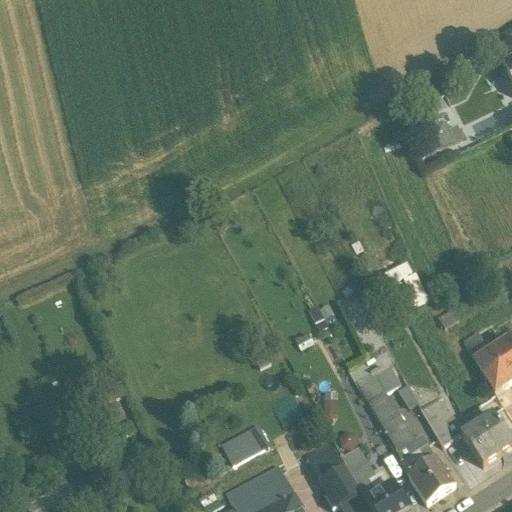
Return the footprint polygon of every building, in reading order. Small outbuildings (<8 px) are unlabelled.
[(511,61),(500,67),(511,90),(511,61)] [(463,145),(457,132),(447,136),(453,149),(463,145)] [(443,137),(436,136),(431,138),(434,154),(453,149),(447,136),(443,137)] [(412,270),(393,278),(409,315),(428,306),(412,270)] [(452,318),(438,327),(444,337),(459,329),(452,318)] [(318,319),(310,324),(320,340),(327,336),(318,319)] [(475,362),(490,352),(479,337),(464,347),(475,362)] [(511,342),(475,367),(494,399),(502,395),(511,388),(511,342)] [(390,373),(374,382),(384,399),(385,398),(386,399),(401,390),(390,373)] [(386,399),(385,398),(384,399),(374,382),(371,378),(356,387),(389,445),(388,446),(400,469),(428,451),(421,442),(415,446),(386,399)] [(417,410),(407,392),(399,397),(409,414),(417,410)] [(112,395),(90,403),(95,416),(117,408),(112,395)] [(452,421),(442,404),(433,409),(444,427),(452,421)] [(433,409),(420,417),(443,454),(455,446),(444,427),(433,409)] [(511,454),(511,449),(492,420),(478,430),(478,429),(460,441),(483,474),(511,454)] [(130,430),(118,435),(122,444),(134,439),(130,430)] [(258,434),(222,453),(232,472),(269,453),(258,434)] [(400,469),(388,446),(375,453),(387,473),(398,492),(408,485),(407,483),(400,469)] [(339,462),(331,448),(310,461),(338,511),(365,511),(343,472),(344,471),(345,471),(339,462)] [(427,452),(400,469),(407,483),(435,464),(427,452)] [(349,455),(339,462),(345,471),(355,465),(349,455)] [(435,464),(407,483),(408,485),(426,511),(455,494),(435,464)] [(362,478),(355,465),(345,471),(344,471),(352,484),(362,478)] [(170,470),(163,474),(166,483),(174,479),(170,470)] [(277,473),(227,499),(234,511),(269,511),(292,498),(277,473)] [(398,492),(387,473),(383,477),(393,494),(398,492)] [(199,474),(185,481),(189,491),(204,484),(199,474)] [(383,477),(367,487),(375,499),(372,501),(374,506),(393,494),(383,477)] [(367,487),(362,478),(352,484),(366,510),(367,511),(403,511),(393,494),(374,506),(372,501),(375,499),(367,487)] [(61,495),(34,511),(62,511),(69,508),(61,495)] [(269,511),(300,511),(292,498),(269,511)]
